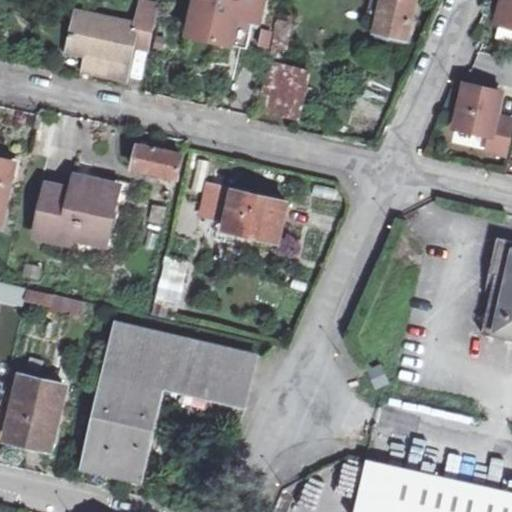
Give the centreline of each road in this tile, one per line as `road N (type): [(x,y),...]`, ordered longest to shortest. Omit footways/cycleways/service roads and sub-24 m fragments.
road 1 (unclassified): [(0,79),(394,168)]
road 2 (unclassified): [(394,168),(239,511)]
road 3 (unknown): [(463,237),(442,346),(453,360),(510,382)]
road 4 (unclassified): [(456,20),(394,168)]
road 5 (residential): [(0,481),(127,511)]
road 6 (unclassified): [(394,168),(511,194)]
